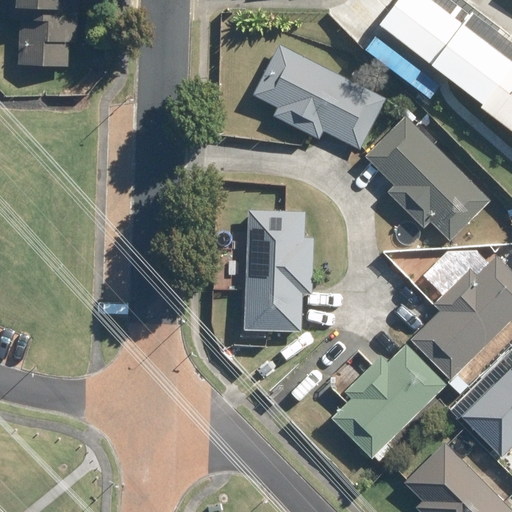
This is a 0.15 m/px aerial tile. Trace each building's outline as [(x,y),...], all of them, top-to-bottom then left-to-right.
[(76,46),(77,0),(9,0),(9,13),(19,13),(17,67),(66,69),(67,45),(76,46)] [(511,50),(446,0),(395,0),(375,23),(511,130),(511,50)] [(250,98),(274,109),(270,117),(319,141),(323,133),(360,151),(386,99),(276,45),(250,98)] [(362,155),(391,185),(384,192),(422,231),(429,224),(447,242),(489,201),(403,114),(362,155)] [(298,333),(299,293),(309,293),(311,238),(301,238),(302,213),(246,211),(241,331),(298,333)] [(511,270),(497,255),(476,275),(470,269),(433,304),(440,311),(410,340),(449,380),(511,317),(511,270)] [(370,460),(374,456),(379,462),(395,447),(389,441),(446,385),(406,345),(386,365),(379,358),(343,394),(349,401),(330,420),(370,460)] [(499,459),(511,446),(511,364),(458,416),(499,459)] [(403,486),(419,502),(412,509),(415,511),(511,511),(511,510),(444,443),(403,486)]
